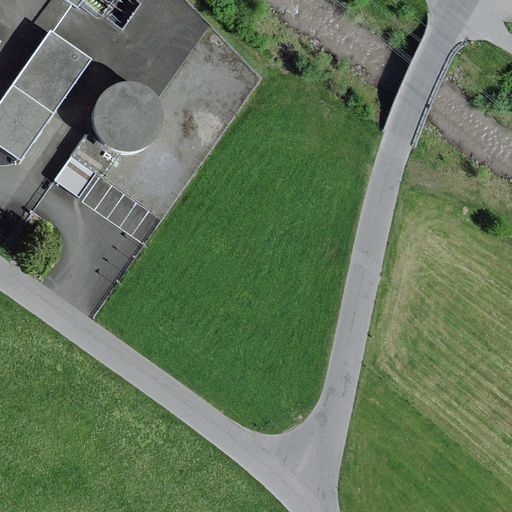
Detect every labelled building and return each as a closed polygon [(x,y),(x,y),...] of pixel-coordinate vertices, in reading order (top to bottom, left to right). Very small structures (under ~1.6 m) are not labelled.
[(84,0),(65,0),(77,9),(82,3),(84,0)] [(91,59),(51,29),(13,85),(54,115),(91,59)] [(123,151),(130,152),(141,150),(151,144),(159,136),(164,125),(165,114),(162,102),(156,93),(147,85),(135,81),(123,81),(112,85),(102,92),(96,102),(93,114),(94,126),(99,137),(108,145),(118,151),(123,151)] [(7,158),(14,157),(19,154),(24,149),(27,142),(27,135),(25,128),(21,122),(15,118),(8,116),(1,117),(0,117),(0,157),(1,157),(7,158)] [(108,145),(99,137),(91,131),(89,134),(88,132),(55,181),(80,199),(97,175),(103,179),(123,151),(118,151),(108,145)]
